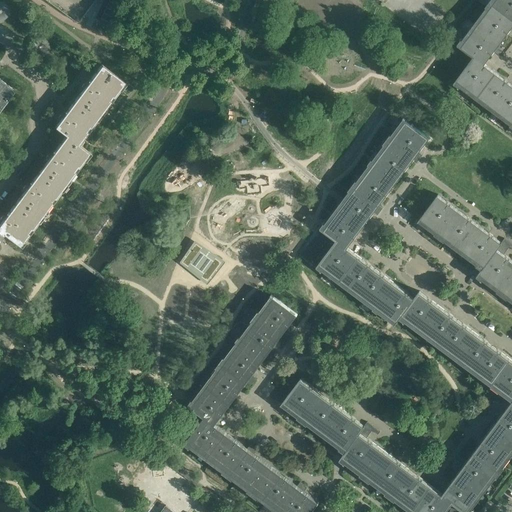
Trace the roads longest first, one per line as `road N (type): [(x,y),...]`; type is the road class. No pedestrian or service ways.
road 1 (residential): [(282,352),(383,428),(394,452),(441,487),(506,400)]
road 2 (residential): [(511,349),(468,317),(466,279),(383,215)]
road 3 (residential): [(0,191),(39,142),(35,114),(42,102),(42,86),(11,61),(12,47),(0,38)]
road 4 (residential): [(344,511),(337,492),(253,439)]
